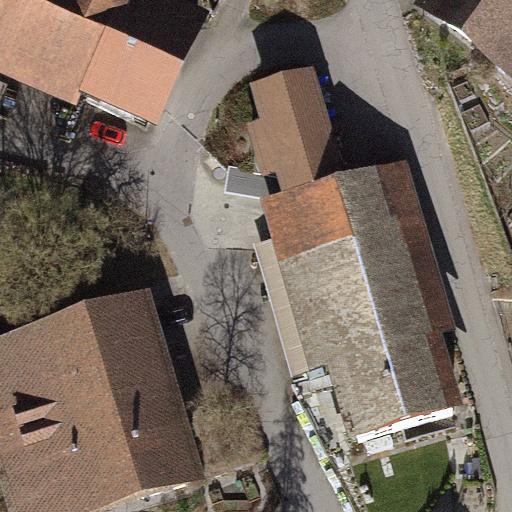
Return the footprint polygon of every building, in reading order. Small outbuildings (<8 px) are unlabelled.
[(0,0),(0,49),(157,121),(200,29),(148,5),(150,0),(0,0)] [(511,0),(438,0),(431,10),(511,68),(511,0)] [(294,208),(321,302),(433,269),(423,235),(406,241),(388,181),(348,193),(315,78),(263,93),(273,126),(255,131),(268,177),(287,172),(297,207),(294,208)] [(444,307),(433,269),(321,302),(363,443),(456,416),(426,312),(444,307)] [(144,317),(1,360),(15,406),(0,410),(0,420),(27,511),(71,511),(87,507),(88,511),(100,511),(195,483),(144,317)]
